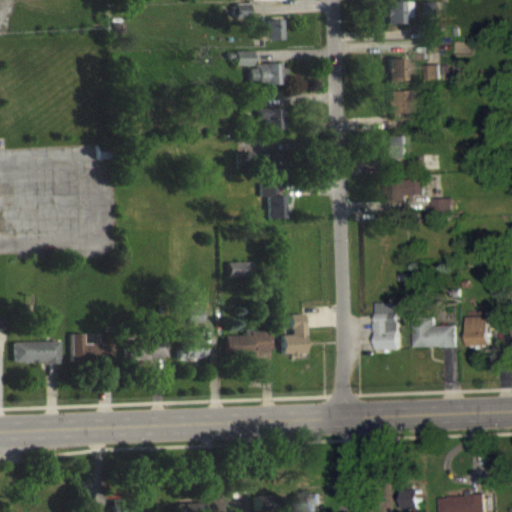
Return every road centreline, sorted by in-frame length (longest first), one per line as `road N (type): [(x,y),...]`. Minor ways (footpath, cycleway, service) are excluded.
road 1 (secondary): [(0,427),(511,408)]
road 2 (residential): [(329,0),(342,415)]
